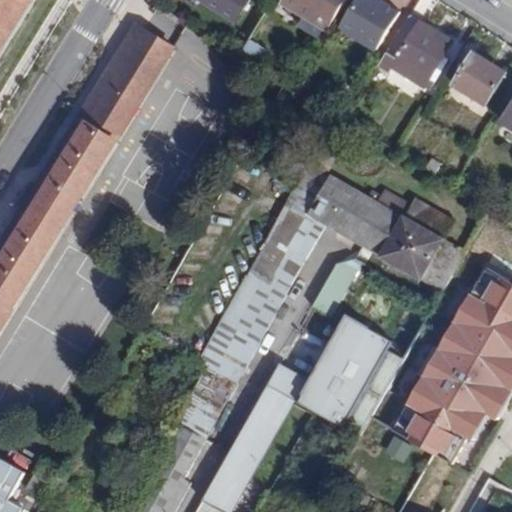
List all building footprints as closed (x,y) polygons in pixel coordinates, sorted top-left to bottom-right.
[(0,0),(0,52),(31,0),(0,0)] [(205,0),(237,19),(248,0),(205,0)] [(329,29),(346,0),(285,0),(285,2),(329,29)] [(400,11),(381,0),(357,0),(341,27),(377,49),(400,11)] [(284,25),(266,13),(240,56),(258,68),(284,25)] [(452,41),(410,15),(380,66),(390,72),(395,68),(429,88),(434,82),(429,80),(442,57),(452,41)] [(0,331),(172,47),(135,25),(0,249),(0,331)] [(507,71),(476,53),(457,84),(487,102),(507,71)] [(447,60),(442,57),(429,80),(434,82),(447,60)] [(365,131),(380,140),(384,132),(370,123),(365,131)] [(442,164),(433,158),(426,168),(434,174),(442,164)] [(383,257),(411,208),(382,192),(379,197),(376,202),(368,198),(308,166),(296,189),(248,275),(270,288),(271,286),(288,294),(326,226),(383,257)] [(376,202),(379,197),(370,193),(368,198),(376,202)] [(397,265),(430,209),(415,201),(411,208),(383,257),(397,265)] [(453,223),(430,209),(397,265),(421,278),(442,241),(453,223)] [(443,291),(464,253),(460,250),(442,241),(421,278),(443,291)] [(464,253),(469,244),(464,241),(460,250),(464,253)] [(315,300),(329,311),(359,273),(345,262),(315,300)] [(176,424),(207,440),(222,412),(261,344),(260,344),(288,294),(271,286),(270,288),(248,275),(200,362),(207,366),(176,424)] [(511,288),(493,279),(481,301),(468,293),(406,405),(416,410),(402,436),(439,456),(442,450),(446,452),(458,429),(471,437),(486,410),(499,417),(511,392),(511,288)] [(281,365),(269,387),(295,401),(314,412),(360,437),(404,359),(389,350),(394,341),(348,316),(311,382),(281,365)] [(228,511),(229,511),(295,401),(269,387),(205,499),(228,511)] [(320,427),(311,422),(298,445),(306,450),(320,427)] [(176,424),(127,511),(176,511),(192,483),(185,479),(207,440),(176,424)] [(0,511),(18,511),(21,509),(8,501),(24,474),(0,460),(0,511)] [(57,469),(46,463),(30,491),(41,497),(57,469)] [(228,511),(205,499),(198,511),(228,511)]
